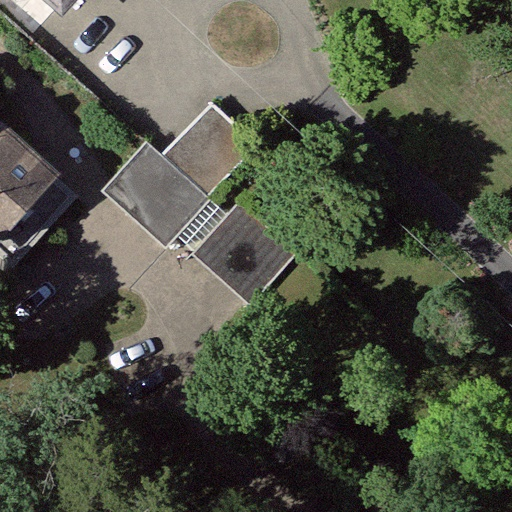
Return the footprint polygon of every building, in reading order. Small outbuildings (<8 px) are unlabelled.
[(37,0),(53,15),(68,29),(96,0),(37,0)] [(217,108),(166,161),(213,203),(260,150),(217,108)] [(19,266),(72,202),(0,137),(0,260),(1,261),(7,254),(19,266)] [(166,161),(152,149),(107,199),(168,253),(180,240),(213,203),(166,161)] [(293,250),(245,207),(232,220),(213,203),(180,240),(247,303),(293,250)]
